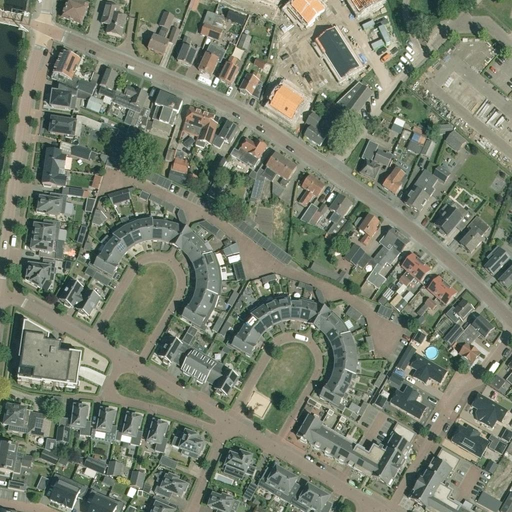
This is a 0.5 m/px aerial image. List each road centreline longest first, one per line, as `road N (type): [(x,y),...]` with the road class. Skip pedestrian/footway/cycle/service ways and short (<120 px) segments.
road 1 (residential): [(330,172),(194,90),(44,29)]
road 2 (residential): [(0,287),(26,91),(44,29)]
road 3 (residential): [(229,422),(272,349),(288,338),(306,341),(317,373),(273,448)]
road 4 (residential): [(91,342),(134,268),(149,259),(168,262),(179,292),(136,368)]
road 5 (residential): [(511,322),(448,258),(330,172)]
road 6 (residential): [(387,511),(459,390),(511,336)]
road 7 (residential): [(223,433),(108,398)]
